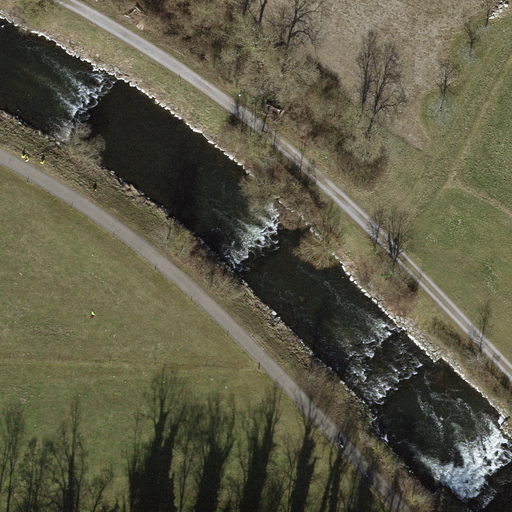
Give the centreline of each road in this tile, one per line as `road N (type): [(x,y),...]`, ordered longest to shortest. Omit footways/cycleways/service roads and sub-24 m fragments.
road 1 (track): [(511,370),(350,196),(127,30),(63,0)]
road 2 (track): [(0,160),(84,205),(187,282),(402,511)]
road 3 (track): [(269,363),(0,384)]
